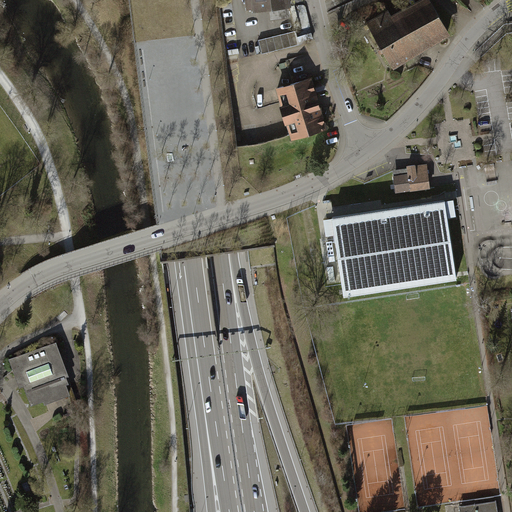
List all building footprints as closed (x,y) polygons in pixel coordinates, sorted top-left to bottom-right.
[(252,11),(291,6),(289,0),(244,0),(246,10),(252,9),(252,11)] [(385,59),(392,70),(449,36),(429,1),(391,23),(388,18),(368,30),(374,41),(385,59)] [(260,40),(262,52),(293,48),(291,35),(260,40)] [(275,91),(290,143),(325,133),(310,81),(275,91)] [(392,173),(395,193),(429,190),(426,169),(392,173)] [(444,200),(330,218),(343,297),(456,279),(444,200)] [(55,343),(14,358),(17,365),(31,404),(67,391),(64,384),(67,383),(64,376),(67,375),(55,343)] [(459,508),(459,511),(497,511),(496,503),(459,508)]
